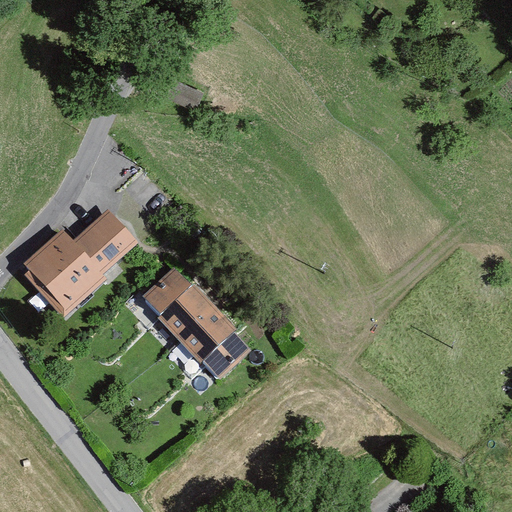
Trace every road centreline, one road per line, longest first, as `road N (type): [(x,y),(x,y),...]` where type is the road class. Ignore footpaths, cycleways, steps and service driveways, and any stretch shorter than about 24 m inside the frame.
road 1 (unclassified): [(181,0),(141,59),(81,194),(0,276)]
road 2 (unclassified): [(125,511),(0,350)]
